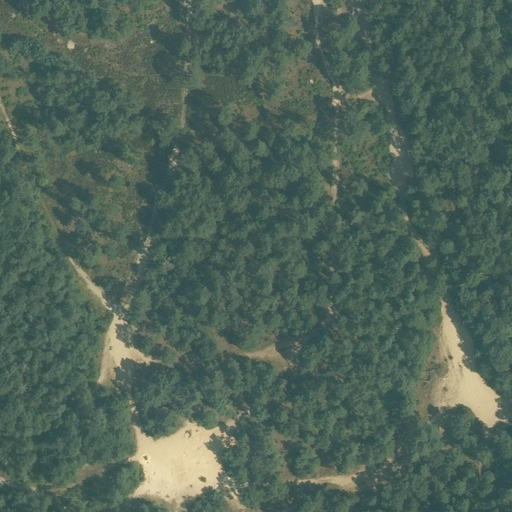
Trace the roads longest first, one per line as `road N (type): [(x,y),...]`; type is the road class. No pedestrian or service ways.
road 1 (track): [(511,356),(446,191),(391,0)]
road 2 (track): [(472,511),(511,401)]
